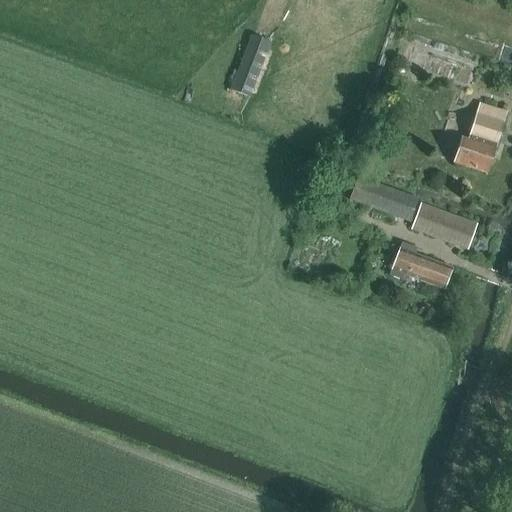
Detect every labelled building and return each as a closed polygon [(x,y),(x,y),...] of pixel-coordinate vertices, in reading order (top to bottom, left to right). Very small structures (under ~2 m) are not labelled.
[(271,43),(252,36),(231,91),(250,98),(271,43)] [(494,151),(496,145),(506,114),(479,105),(469,136),(467,142),(462,140),(454,165),(487,175),(494,151)] [(411,224),(420,200),(357,178),(349,203),(411,224)] [(420,206),(412,229),(468,250),(477,227),(420,206)] [(444,291),(452,271),(415,257),(418,249),(402,243),(390,276),(406,282),(408,277),(444,291)]
